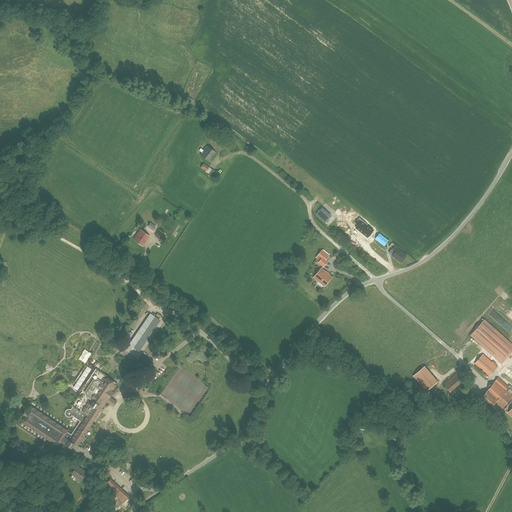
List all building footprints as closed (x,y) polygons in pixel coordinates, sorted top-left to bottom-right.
[(207,145),(204,150),(201,148),(199,150),(202,152),(200,155),(209,162),(216,152),(207,145)] [(215,171),(209,167),(203,163),(200,168),(206,171),(205,172),(211,176),(215,171)] [(331,216),(328,213),(326,214),(321,209),(317,213),(326,221),(331,216)] [(358,225),(357,226),(356,228),(367,237),(370,233),(371,233),(373,230),(367,225),(367,224),(364,222),(364,223),(361,221),(359,224),(358,224),(357,225),(358,225)] [(143,246),(150,236),(140,229),(134,239),(143,246)] [(165,234),(162,231),(159,229),(155,235),(161,240),(165,234)] [(374,230),(370,236),(382,245),(386,239),(374,230)] [(390,248),(386,251),(398,263),(405,256),(391,242),(388,245),(390,248)] [(322,250),(318,256),(316,258),(320,261),(319,262),(323,266),(328,261),(326,259),(329,256),(322,250)] [(314,277),(325,286),(332,277),(321,268),(314,277)] [(511,350),(511,344),(495,329),(484,320),(470,335),(501,363),(511,350)] [(81,359),(88,363),(94,353),(86,349),(81,359)] [(497,367),(483,354),(475,363),(489,376),(497,367)] [(424,365),(411,374),(422,391),(435,382),(424,365)] [(22,421),(22,422),(58,446),(61,441),(63,443),(71,448),(75,443),(77,445),(93,422),(100,410),(101,409),(102,408),(106,402),(110,404),(113,406),(115,404),(117,401),(112,398),(111,397),(110,396),(113,391),(112,390),(116,385),(115,385),(117,383),(107,377),(108,376),(107,376),(106,375),(100,371),(96,368),(85,385),(84,385),(81,390),(84,392),(81,396),(78,395),(72,405),(73,406),(71,410),(69,409),(67,410),(65,411),(65,413),(65,415),(66,416),(68,417),(71,416),(72,415),(81,421),(79,424),(71,435),(67,432),(68,430),(32,406),(31,405),(27,412),(25,411),(22,414),(25,416),(23,419),(22,421)] [(452,393),(465,382),(457,373),(444,384),(452,393)] [(490,407),(496,401),(504,407),(511,397),(511,396),(505,391),(509,387),(498,378),(480,399),(490,407)] [(72,473),(82,480),(87,472),(77,466),(72,473)] [(129,496),(122,491),(110,479),(106,483),(119,495),(117,497),(123,502),(129,496)]
